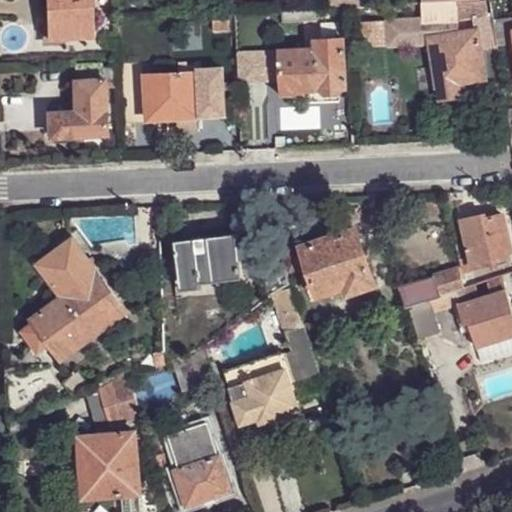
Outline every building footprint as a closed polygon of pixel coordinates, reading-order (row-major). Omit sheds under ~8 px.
[(93,0),(47,0),(49,38),(95,35),(93,0)] [(457,1),(421,3),(422,24),(387,26),(387,46),(429,43),(436,87),(438,87),(440,100),(459,97),(457,84),(485,80),(480,50),(477,31),(467,32),(465,21),(475,19),(491,16),(488,0),(481,0),(469,1),(457,1)] [(304,8),(283,9),(283,22),(305,21),(304,8)] [(227,11),(212,12),(213,33),(229,31),(229,11),(227,11)] [(491,21),(491,16),(475,19),(477,31),(480,50),(495,48),(491,21)] [(279,81),(280,96),(305,95),(306,103),(339,100),(339,94),(343,89),(345,89),(343,39),(315,40),(315,49),(266,51),(267,68),(279,67),(279,81)] [(266,51),(238,53),(240,83),(279,81),(279,67),(267,68),(266,51)] [(182,61),(183,73),(195,73),(194,60),(182,61)] [(116,87),(115,68),(102,69),(102,64),(77,64),(79,112),(53,114),(54,136),(109,134),(106,87),(116,87)] [(223,72),(196,73),(198,116),(225,114),(223,72)] [(195,73),(183,73),(146,75),(149,118),(167,117),(177,117),(197,116),(198,116),(196,73),(195,73)] [(197,128),(197,116),(177,117),(177,123),(177,128),(197,128)] [(462,221),(473,268),(496,262),(494,256),(511,252),(501,216),(485,219),(484,215),(462,221)] [(356,229),(302,247),(308,263),(318,295),(347,285),(350,292),(374,284),(356,229)] [(176,247),(182,291),(203,289),(202,284),(241,279),(239,260),(238,247),(236,234),(175,241),(176,247)] [(62,296),(96,271),(71,238),(37,263),(62,296)] [(246,246),(238,247),(239,260),(247,259),(246,246)] [(177,292),(182,291),(176,247),(171,248),(177,292)] [(308,263),(302,247),(284,253),(291,270),(308,263)] [(400,286),(407,306),(456,291),(466,287),(461,267),(400,286)] [(126,312),(96,271),(62,296),(31,319),(33,322),(49,343),(61,359),(126,312)] [(491,294),(506,290),(503,280),(488,284),(491,294)] [(302,381),(323,374),(291,284),(280,291),(291,324),(284,327),(292,351),(282,355),(286,369),(297,365),(302,381)] [(466,287),(456,291),(458,301),(470,298),(466,287)] [(511,337),(511,309),(506,290),(491,294),(459,304),(465,323),(470,323),(477,348),(511,337)] [(291,324),(280,291),(273,295),(284,327),(291,324)] [(407,306),(418,338),(439,331),(434,313),(459,304),(458,301),(456,291),(407,306)] [(40,349),(49,343),(33,322),(21,330),(31,343),(35,340),(40,349)] [(36,352),(40,349),(35,340),(31,343),(36,352)] [(183,393),(214,382),(203,348),(173,362),(183,393)] [(155,354),(159,369),(166,365),(163,352),(155,354)] [(286,369),(282,355),(281,354),(225,373),(241,424),(260,418),(261,422),(282,415),(280,412),(298,406),(286,369)] [(6,373),(6,396),(52,388),(49,366),(6,373)] [(112,425),(140,416),(125,370),(98,384),(100,389),(112,425)] [(73,394),(87,383),(79,372),(65,382),(70,389),(58,398),(63,405),(75,395),(73,394)] [(98,430),(112,425),(100,389),(86,394),(98,430)] [(168,434),(179,467),(217,454),(207,421),(168,434)] [(122,493),(139,492),(140,492),(138,472),(144,471),(143,458),(137,459),(135,432),(80,436),(85,496),(122,493)] [(152,451),(160,475),(166,473),(165,468),(168,467),(164,453),(161,455),(159,449),(152,451)] [(217,454),(179,467),(173,469),(186,507),(233,491),(220,454),(217,454)] [(140,511),(139,492),(122,493),(123,511),(140,511)]
